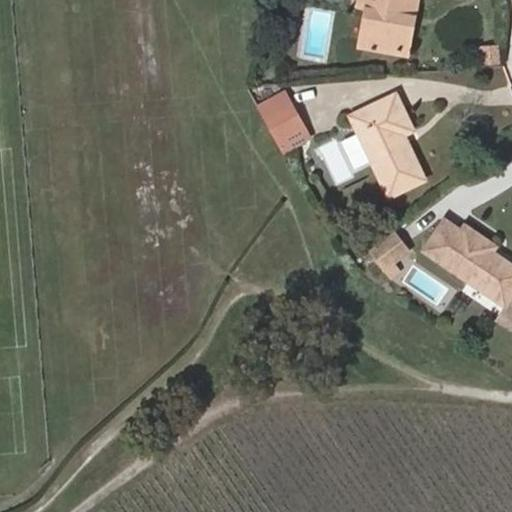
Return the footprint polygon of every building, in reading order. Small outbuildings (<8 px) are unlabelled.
[(402,26),(407,0),(369,0),(360,47),(407,56),(412,27),(402,26)] [(417,0),(407,0),(402,26),(412,27),(417,0)] [(498,62),(497,47),(482,48),(483,63),(498,62)] [(265,118),(291,103),(284,90),(258,105),(265,118)] [(390,197),(426,180),(404,135),(414,130),(397,95),(351,118),(390,197)] [(304,125),(291,103),(265,118),(277,140),(304,125)] [(505,305),(511,294),(511,266),(492,253),(495,248),(463,228),(460,232),(445,222),(426,251),(505,305)] [(393,231),(371,248),(389,271),(411,254),(393,231)]
